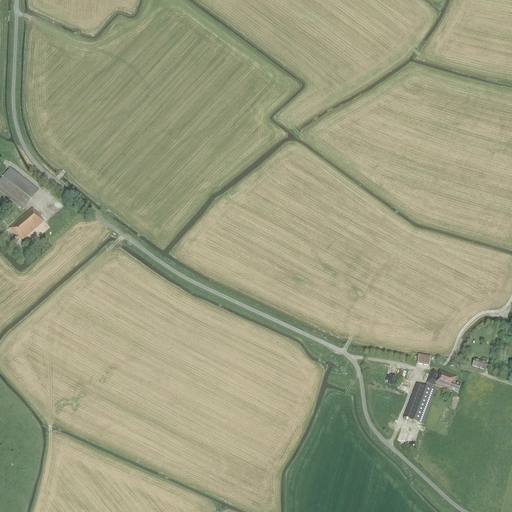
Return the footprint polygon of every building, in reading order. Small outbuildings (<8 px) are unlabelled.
[(10,168),(0,180),(0,191),(23,209),(39,190),(10,168)] [(14,237),(9,242),(13,246),(18,242),(21,239),(23,240),(45,221),(36,211),(35,212),(32,208),(9,228),(16,236),(14,238),(14,237)] [(417,364),(429,366),(431,357),(419,355),(417,364)] [(472,366),(478,368),(480,361),(479,361),(480,357),(476,356),(474,359),(472,366)] [(482,362),(480,361),(478,368),(484,370),(487,363),(486,363),(487,359),(483,358),(482,362)] [(438,374),(431,371),(426,384),(425,387),(416,383),(416,384),(404,417),(423,424),(436,390),(432,389),(434,385),(448,390),(448,389),(458,393),(461,385),(455,383),(457,377),(440,370),(438,374)]
